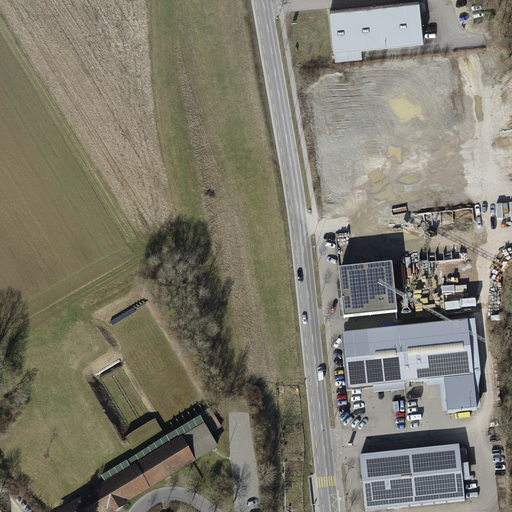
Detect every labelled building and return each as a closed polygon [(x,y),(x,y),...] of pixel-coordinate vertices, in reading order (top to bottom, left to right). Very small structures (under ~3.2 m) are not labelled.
[(423,2),(334,10),(340,61),(367,58),(366,48),(427,41),(423,2)] [(392,265),(339,271),(344,321),(397,315),(392,265)] [(479,322),(347,336),(353,390),(450,379),(453,414),(481,411),(478,377),(485,376),(479,322)] [(109,511),(221,449),(208,426),(59,511),(109,511)] [(463,447),(363,457),(369,511),(468,501),(463,447)]
